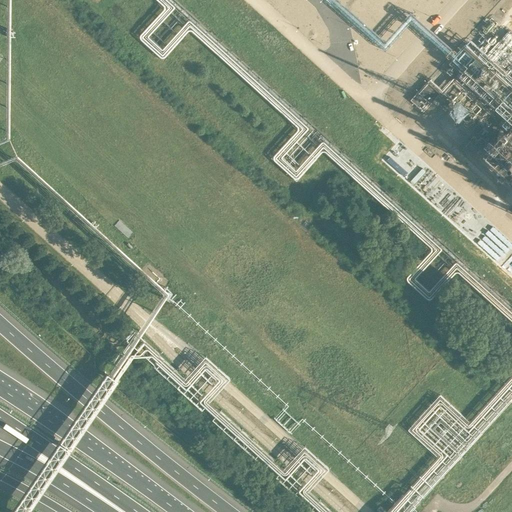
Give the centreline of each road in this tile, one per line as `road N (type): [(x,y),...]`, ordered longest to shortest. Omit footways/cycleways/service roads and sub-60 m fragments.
road 1 (motorway): [(227,511),(0,324)]
road 2 (motorway): [(181,511),(0,386)]
road 3 (motorway): [(0,417),(134,511)]
road 4 (motorway): [(0,449),(103,511)]
